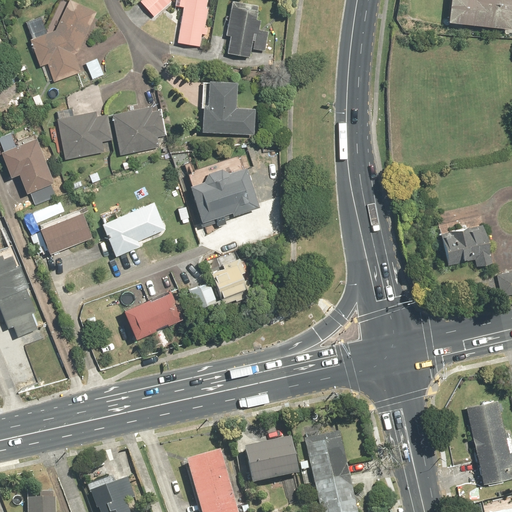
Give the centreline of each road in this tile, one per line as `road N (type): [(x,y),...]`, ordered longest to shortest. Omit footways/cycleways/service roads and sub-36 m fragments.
road 1 (secondary): [(45,426),(274,379)]
road 2 (secondary): [(274,379),(342,313),(358,195)]
road 3 (secondary): [(358,195),(355,88),(364,0)]
road 4 (secondary): [(425,511),(390,352)]
road 5 (secondary): [(390,352),(358,195)]
road 6 (secondary): [(390,352),(511,327)]
